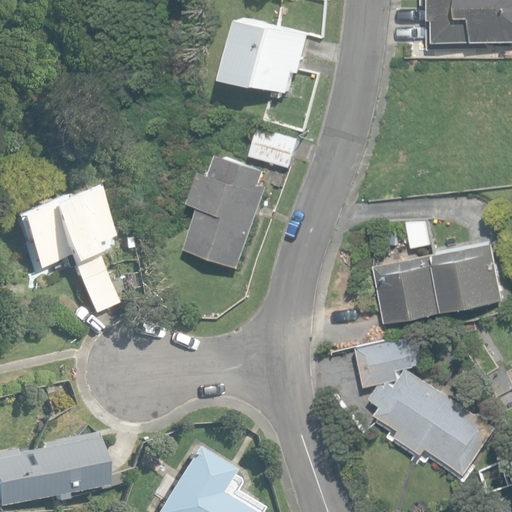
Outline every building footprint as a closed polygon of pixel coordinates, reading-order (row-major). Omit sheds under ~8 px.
[(431,48),(486,48),(486,39),(511,39),(511,0),(424,0),(425,4),(431,4),(431,48)] [(277,94),(284,95),(285,89),(294,91),(296,81),(293,80),(296,69),(303,71),(312,31),(244,16),(230,75),(278,87),(277,94)] [(253,155),(293,167),(302,137),(262,125),(253,155)] [(188,247),(241,266),(270,184),(265,183),(269,169),(223,153),(216,172),(205,169),(194,200),(204,204),(188,247)] [(71,253),(93,310),(113,302),(95,255),(99,254),(95,243),(111,237),(91,186),(16,215),(36,266),(71,253)] [(495,242),(436,253),(447,310),(506,299),(495,242)] [(436,253),(377,265),(388,322),(447,310),(436,253)] [(355,343),(363,382),(397,374),(395,365),(423,359),(416,330),(355,343)] [(428,446),(469,473),(500,426),(410,367),(397,385),(391,381),(387,386),(383,383),(373,397),(385,404),(379,413),(403,429),(399,436),(424,453),(428,446)] [(0,450),(0,504),(53,494),(54,499),(62,497),(61,492),(97,484),(98,489),(107,487),(96,431),(43,442),(43,446),(15,451),(14,448),(0,450)] [(155,511),(252,511),(218,491),(233,467),(198,445),(155,511)]
